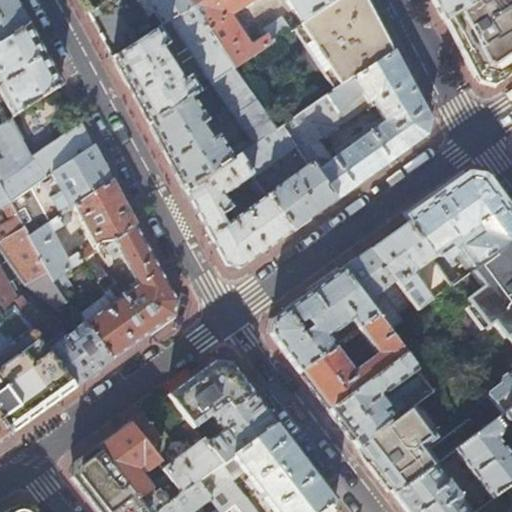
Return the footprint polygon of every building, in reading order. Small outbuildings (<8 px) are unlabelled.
[(0,0),(0,42),(25,26),(11,0),(0,0)] [(144,0),(161,26),(167,22),(190,7),(185,0),(144,0)] [(200,0),(190,7),(231,69),(289,30),(280,18),(262,29),(265,35),(249,45),(230,16),(253,0),(200,0)] [(284,0),(300,23),(334,0),(284,0)] [(337,88),(392,52),(376,22),(364,0),(334,0),(300,23),(294,27),(337,88)] [(431,0),(443,21),(476,0),(431,0)] [(511,0),(476,0),(443,21),(460,55),(476,85),(490,88),(511,73),(511,0)] [(209,84),(231,70),(231,69),(190,7),(167,22),(209,84)] [(0,97),(11,117),(58,86),(42,56),(25,26),(0,42),(0,97)] [(130,93),(148,125),(188,98),(196,93),(186,77),(179,81),(159,50),(165,46),(155,30),(112,57),(111,58),(130,93)] [(428,121),(410,86),(392,52),(337,88),(281,127),(334,200),(424,134),(428,121)] [(165,158),(184,192),(236,157),(275,131),(231,70),(209,84),(250,140),(246,143),(241,142),(232,147),(232,152),(227,155),(213,134),(205,139),(200,131),(207,126),(188,98),(148,125),(165,158)] [(0,140),(0,187),(9,203),(91,146),(79,124),(15,167),(0,140)] [(265,196),(291,231),(334,200),(281,127),(275,131),(236,157),(250,176),(252,178),(294,148),(307,165),(265,196)] [(91,146),(9,203),(27,237),(64,212),(71,207),(109,181),(100,164),(91,146)] [(236,157),(184,192),(224,266),(238,269),(291,231),(265,196),(242,212),(227,192),(250,176),(236,157)] [(64,212),(27,237),(51,282),(104,246),(133,225),(123,207),(109,181),(71,207),(93,246),(65,259),(51,233),(68,221),(64,212)] [(476,267),(511,240),(511,223),(482,183),(463,183),(440,199),(407,223),(430,256),(448,243),(454,249),(463,243),(468,250),(468,255),(476,267)] [(9,203),(0,187),(0,206),(1,206),(10,222),(0,228),(0,249),(24,284),(53,308),(65,301),(51,282),(27,237),(9,203)] [(390,235),(370,250),(397,286),(404,295),(408,300),(417,311),(430,301),(412,275),(433,260),(430,256),(407,223),(390,235)] [(176,303),(133,225),(104,246),(113,260),(119,256),(136,285),(116,300),(108,289),(102,293),(110,304),(82,324),(110,362),(172,317),(176,303)] [(504,338),(506,336),(511,332),(511,240),(476,267),(470,272),(482,288),(465,300),(486,327),(492,323),(504,338)] [(370,250),(340,271),(368,307),(397,286),(370,250)] [(445,276),(451,285),(465,275),(468,273),(461,264),(445,276)] [(319,287),(309,294),(272,320),(271,328),(269,336),(328,412),(404,356),(387,333),(371,312),(368,307),(340,271),(319,287)] [(30,330),(39,323),(20,298),(15,301),(0,274),(0,313),(1,315),(13,308),(30,330)] [(403,304),(408,300),(404,295),(399,299),(403,304)] [(371,312),(387,333),(402,322),(387,301),(371,312)] [(0,424),(9,436),(28,422),(24,417),(38,406),(42,411),(74,388),(46,351),(30,330),(13,308),(1,315),(0,313),(0,424)] [(46,351),(62,339),(46,318),(39,323),(30,330),(46,351)] [(74,388),(110,362),(82,324),(62,339),(46,351),(74,388)] [(502,416),(511,408),(511,332),(506,336),(511,343),(511,374),(504,380),(503,388),(489,399),(502,416)] [(356,449),(411,408),(432,392),(424,382),(404,356),(328,412),(343,433),(356,449)] [(206,444),(221,465),(275,425),(254,398),(229,365),(213,361),(167,395),(193,428),(194,429),(211,417),(214,420),(210,423),(215,428),(218,426),(223,432),(206,444)] [(28,422),(42,411),(38,406),(24,417),(28,422)] [(389,492),(393,497),(433,467),(420,449),(433,438),(411,408),(356,449),(357,451),(374,473),(389,492)] [(511,408),(502,416),(505,420),(511,421),(511,408)] [(126,424),(126,425),(152,457),(155,455),(153,451),(155,450),(152,447),(161,440),(142,414),(141,413),(126,424)] [(491,499),(511,484),(511,461),(495,439),(501,428),(495,421),(454,451),(491,499)] [(0,441),(9,436),(0,424),(0,441)] [(95,448),(146,511),(156,511),(181,494),(167,477),(149,490),(135,471),(140,467),(145,473),(157,464),(152,457),(126,425),(112,435),(95,448)] [(196,483),(210,500),(218,510),(218,511),(226,511),(234,506),(238,511),(255,511),(233,482),(244,473),(249,479),(245,482),(251,491),(256,488),(273,511),(322,511),(334,503),(308,469),(275,425),(221,465),(196,483)] [(156,511),(193,511),(210,500),(196,483),(221,465),(206,444),(202,440),(162,470),(167,477),(181,494),(156,511)] [(70,479),(96,511),(146,511),(95,448),(82,457),(74,463),(70,479)] [(384,496),(389,492),(357,451),(354,454),(359,462),(384,496)] [(404,511),(467,511),(456,497),(458,495),(446,480),(444,481),(433,467),(393,497),(404,511)] [(511,511),(511,484),(491,499),(474,511),(511,511)]
